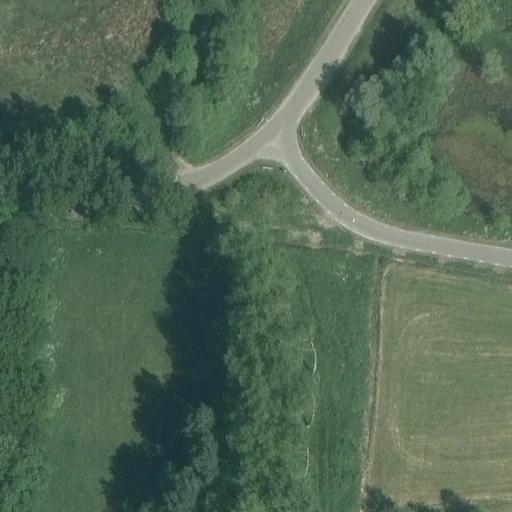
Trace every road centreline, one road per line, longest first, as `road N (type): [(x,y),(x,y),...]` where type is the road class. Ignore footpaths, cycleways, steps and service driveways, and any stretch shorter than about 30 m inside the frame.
road 1 (unclassified): [(269,133),(218,171),(138,205),(0,219)]
road 2 (unclassified): [(511,260),(412,238),(352,203),(269,133)]
road 3 (unclassified): [(269,133),(308,90),(363,0)]
